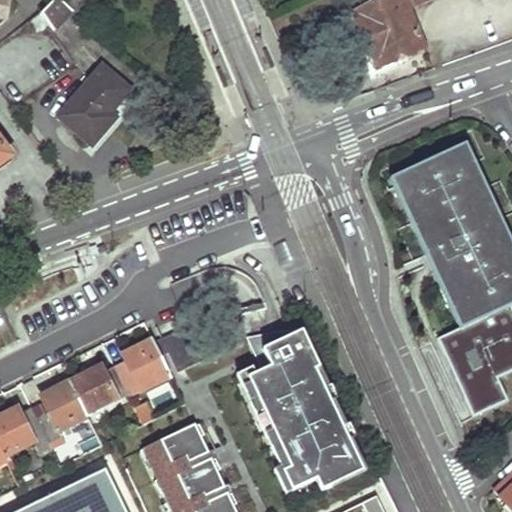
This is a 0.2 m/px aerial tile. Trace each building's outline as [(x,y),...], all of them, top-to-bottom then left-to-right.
[(0,0),(0,15),(8,17),(11,0),(0,0)] [(49,26),(54,32),(74,13),(58,0),(54,0),(41,14),(49,26)] [(186,0),(200,33),(208,30),(209,29),(196,0),(186,0)] [(248,19),(255,16),(248,0),(237,0),(245,20),(248,19)] [(394,0),(376,8),(354,18),(375,67),(421,47),(405,8),(424,0),(394,0)] [(38,34),(49,26),(41,14),(29,23),(38,34)] [(59,118),(92,146),(115,119),(109,114),(129,91),(102,68),(59,118)] [(0,143),(0,166),(11,158),(0,143)] [(511,244),(468,143),(392,178),(464,343),(442,353),(472,417),(506,403),(499,380),(511,373),(511,244)] [(204,362),(189,329),(161,341),(167,354),(176,374),(204,362)] [(310,357),(301,333),(282,342),(280,338),(268,340),(260,348),(270,369),(254,376),(251,369),(237,376),(282,474),(291,493),(316,482),(321,493),(331,488),(348,481),(365,472),(310,357)] [(125,364),(114,370),(127,396),(129,400),(171,379),(160,357),(153,344),(152,343),(152,341),(137,350),(140,354),(125,362),(125,364)] [(167,354),(161,341),(153,344),(160,357),(167,354)] [(140,354),(137,350),(122,357),(125,362),(140,354)] [(100,368),(69,383),(85,417),(127,396),(114,370),(104,375),(100,368)] [(85,417),(69,383),(40,397),(49,415),(37,421),(49,445),(62,438),(60,434),(87,420),(85,417)] [(19,415),(16,410),(2,417),(4,422),(19,415)] [(2,417),(0,417),(0,451),(4,460),(33,445),(40,459),(53,454),(49,445),(37,421),(31,411),(20,417),(19,415),(4,422),(2,417)] [(235,511),(217,473),(212,463),(194,427),(146,450),(171,502),(161,507),(163,511),(235,511)] [(124,511),(105,472),(21,511),(124,511)] [(493,492),(511,511),(511,483),(504,481),(493,492)] [(381,511),(376,499),(349,511),(381,511)]
